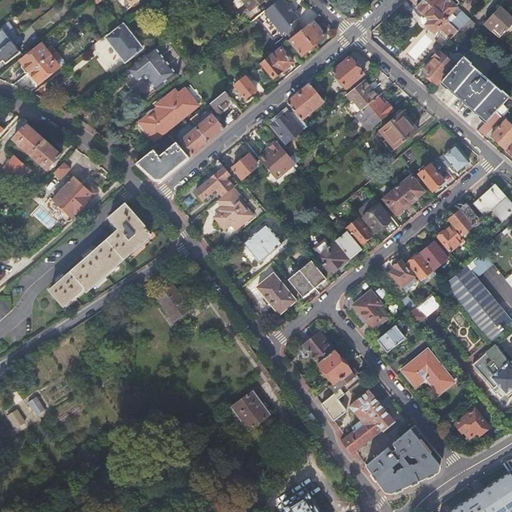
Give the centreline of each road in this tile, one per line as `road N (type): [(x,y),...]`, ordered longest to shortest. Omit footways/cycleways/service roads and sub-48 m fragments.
road 1 (residential): [(153,199),(351,34)]
road 2 (unclassified): [(190,242),(0,360)]
road 3 (residential): [(326,301),(464,471)]
road 4 (residential): [(486,163),(326,301)]
road 5 (residential): [(266,349),(387,511)]
road 6 (unclassified): [(486,163),(351,34)]
road 7 (residential): [(0,92),(153,199)]
road 8 (residential): [(190,242),(266,349)]
